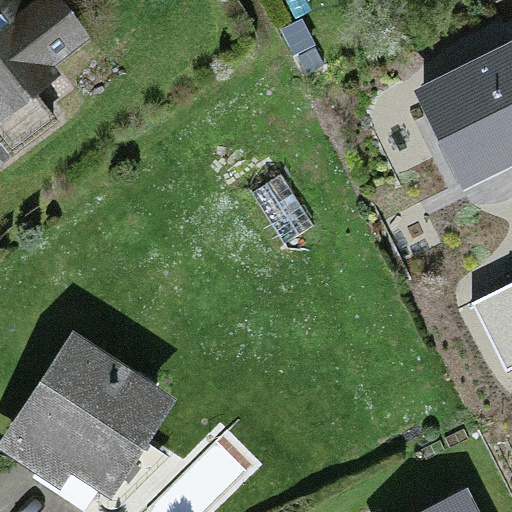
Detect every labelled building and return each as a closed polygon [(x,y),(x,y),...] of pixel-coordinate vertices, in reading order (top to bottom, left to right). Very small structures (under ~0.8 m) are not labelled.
[(0,0),(0,152),(3,156),(53,117),(27,83),(45,69),(40,63),(74,38),(47,1),(27,17),(13,0),(0,0)] [(511,149),(511,41),(423,85),(467,172),(511,149)] [(250,192),(284,244),(314,225),(280,173),(250,192)] [(54,488),(85,509),(156,402),(77,350),(17,441),(45,458),(38,469),(58,482),(54,488)] [(464,511),(458,499),(433,511),(464,511)]
